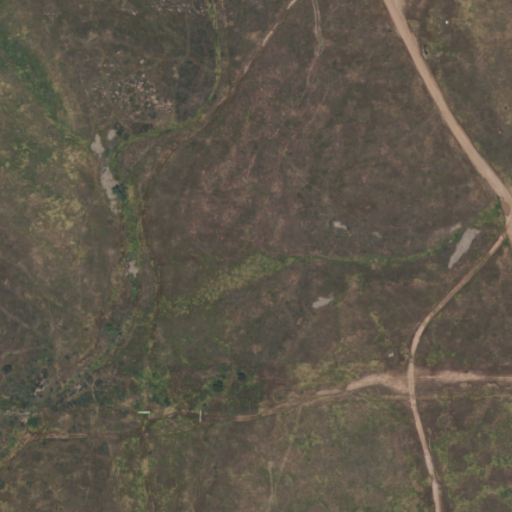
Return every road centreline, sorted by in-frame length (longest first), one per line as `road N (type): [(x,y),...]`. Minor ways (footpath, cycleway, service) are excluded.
road 1 (track): [(444,511),(405,369),(420,320),(511,231)]
road 2 (track): [(397,0),(444,115),(511,208)]
